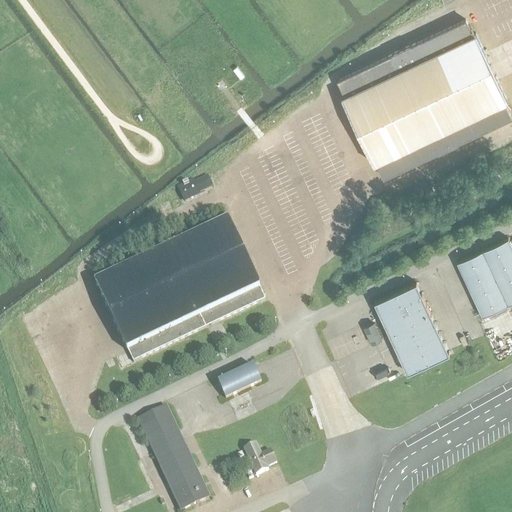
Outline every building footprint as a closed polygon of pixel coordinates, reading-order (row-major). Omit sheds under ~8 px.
[(384,176),(428,156),(511,116),(505,101),(508,100),(476,32),(473,34),(466,19),(411,45),(411,44),(410,44),(393,52),(392,53),(392,54),(338,79),(345,94),(342,96),(374,163),(377,162),(384,176)] [(183,185),(184,186),(179,188),(185,202),(200,195),(199,193),(212,187),(207,177),(194,183),(193,181),(188,184),(188,182),(183,185)] [(172,208),(169,200),(159,205),(163,212),(172,208)] [(126,350),(128,350),(134,363),(266,300),(262,293),(264,293),(229,220),(228,220),(95,282),(96,283),(95,283),(126,350)] [(511,244),(509,239),(484,251),(509,304),(511,302),(511,244)] [(484,251),(459,262),(484,316),(509,304),(484,251)] [(375,301),(408,372),(450,353),(417,282),(375,301)] [(364,327),(372,343),(381,339),(374,323),(364,327)] [(223,327),(214,331),(219,341),(227,337),(223,327)] [(226,399),(262,382),(254,366),(218,383),(226,399)] [(209,498),(174,423),(166,408),(139,421),(182,511),(209,498)] [(256,476),(269,470),(268,470),(267,468),(277,463),(271,451),(261,456),(256,445),(257,444),(244,450),(245,450),(257,476),(256,476)]
